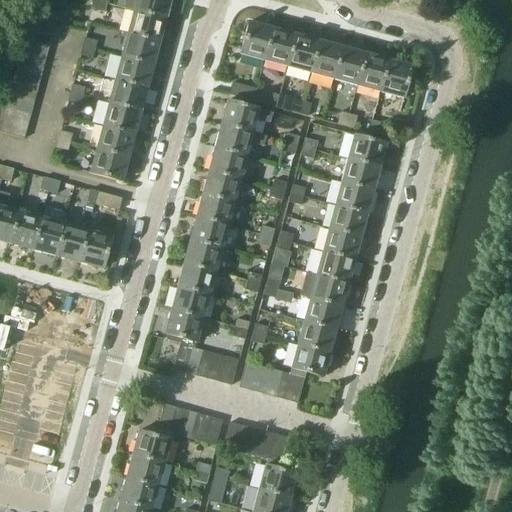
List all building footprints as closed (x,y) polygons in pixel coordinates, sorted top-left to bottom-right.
[(125,0),(123,9),(132,12),(164,20),(169,0),(125,0)] [(104,13),(106,4),(93,1),(91,10),(104,13)] [(158,43),(164,20),(132,12),(126,34),(158,43)] [(51,37),(54,25),(29,19),(26,31),(51,37)] [(262,62),(271,30),(247,23),(238,55),(262,62)] [(285,68),(294,36),(271,30),(262,62),(285,68)] [(47,49),(51,37),(26,31),(23,42),(47,49)] [(152,66),(158,43),(126,34),(120,58),(152,66)] [(308,74),(317,42),(294,36),(285,68),(308,74)] [(93,51),(96,42),(83,39),(81,48),(93,51)] [(44,60),(47,49),(23,42),(20,53),(44,60)] [(332,81),(340,48),(317,42),(308,74),(332,81)] [(91,60),(93,51),(81,48),(79,56),(91,60)] [(355,87),(364,55),(340,48),(332,81),(355,87)] [(41,72),(44,60),(20,53),(16,65),(41,72)] [(378,93),(387,61),(364,55),(355,87),(378,93)] [(145,90),(152,66),(120,58),(114,81),(145,90)] [(402,100),(411,68),(387,61),(378,93),(402,100)] [(38,83),(41,72),(16,65),(13,76),(38,83)] [(35,94),(38,83),(13,76),(10,87),(35,94)] [(139,112),(145,90),(114,81),(107,104),(139,112)] [(252,103),(256,90),(230,83),(227,96),(252,103)] [(81,98),(83,89),(71,86),(68,94),(81,98)] [(32,106),(35,94),(10,87),(7,99),(32,106)] [(274,108),(278,95),(268,92),(265,105),(274,108)] [(79,106),(81,98),(68,94),(66,103),(79,106)] [(29,117),(32,106),(7,99),(5,109),(6,109),(5,111),(29,117)] [(298,114),(302,101),(293,99),(289,112),(298,114)] [(307,116),(310,103),(302,101),(298,114),(307,116)] [(269,124),(271,114),(225,102),(219,126),(251,135),(255,120),(269,124)] [(133,136),(139,112),(107,104),(101,127),(133,136)] [(26,128),(29,117),(5,111),(2,122),(26,128)] [(344,127),(348,114),(339,112),(336,125),(344,127)] [(353,130),(356,116),(348,114),(344,127),(353,130)] [(377,135),(380,123),(371,120),(368,132),(377,135)] [(0,133),(23,140),(26,128),(2,122),(0,129),(0,133)] [(265,138),(251,135),(219,126),(213,149),(245,158),(249,144),(262,148),(265,138)] [(127,159),(133,136),(101,127),(95,151),(127,159)] [(68,144),(71,135),(58,132),(56,141),(68,144)] [(296,147),(298,138),(284,134),(282,143),(296,147)] [(378,169),(385,144),(352,136),(346,160),(378,169)] [(316,152),(318,143),(304,139),(302,148),(316,152)] [(66,152),(68,144),(56,141),(54,149),(66,152)] [(293,155),(296,147),(282,143),(279,152),(293,155)] [(314,161),(316,152),(302,148),(300,157),(314,161)] [(239,181),(245,158),(213,149),(206,172),(239,181)] [(120,183),(127,159),(95,151),(89,174),(120,183)] [(372,192),(378,169),(346,160),(339,183),(372,192)] [(0,180),(8,183),(11,170),(3,168),(0,179),(0,180)] [(233,204),(239,181),(206,172),(200,195),(233,204)] [(46,193),(49,180),(41,178),(38,191),(46,193)] [(55,195),(58,183),(49,180),(46,193),(55,195)] [(283,193),(285,184),(272,181),(269,189),(283,193)] [(366,216),(372,192),(339,183),(333,207),(366,216)] [(303,199),(306,190),(292,186),(289,195),(303,199)] [(281,202),(283,193),(269,189),(267,198),(281,202)] [(93,205),(96,193),(88,191),(85,203),(93,205)] [(117,211),(120,199),(96,193),(93,205),(117,211)] [(0,242),(8,244),(16,213),(5,210),(9,196),(0,194),(0,242)] [(226,227),(233,204),(200,195),(194,218),(226,227)] [(301,207),(303,199),(289,195),(287,204),(301,207)] [(360,238),(366,216),(333,207),(327,229),(360,238)] [(31,250),(40,219),(16,213),(8,244),(31,250)] [(220,250),(226,227),(194,218),(188,242),(220,250)] [(55,257),(63,225),(40,219),(31,250),(55,257)] [(78,263),(86,231),(63,225),(55,257),(78,263)] [(271,239),(273,230),(259,227),(257,235),(271,239)] [(353,261),(360,238),(327,229),(321,252),(353,261)] [(117,256),(121,241),(86,231),(78,263),(101,269),(106,253),(117,256)] [(291,244),(293,236),(279,232),(277,241),(291,244)] [(268,248),(271,239),(257,235),(254,244),(268,248)] [(288,253),(291,244),(277,241),(275,249),(288,253)] [(214,274),(220,250),(188,242),(181,265),(214,274)] [(347,285),(353,261),(321,252),(315,276),(347,285)] [(208,297),(214,274),(181,265),(175,288),(208,297)] [(258,286),(260,277),(246,273),(244,282),(258,286)] [(305,273),(299,296),(308,299),(341,308),(347,285),(315,276),(305,273)] [(278,291),(280,282),(267,278),(264,287),(278,291)] [(256,294),(258,286),(244,282),(242,291),(256,294)] [(276,300),(278,291),(264,287),(262,296),(276,300)] [(201,320),(208,297),(175,288),(169,311),(201,320)] [(335,331),(341,308),(308,299),(302,322),(335,331)] [(194,350),(201,320),(169,311),(162,336),(166,337),(165,341),(179,345),(178,346),(191,349),(194,350)] [(246,332),(248,323),(234,319),(232,328),(246,332)] [(328,354),(335,331),(302,322),(296,345),(328,354)] [(266,337),(268,328),(254,325),(252,334),(266,337)] [(243,341),(246,332),(232,328),(229,337),(243,341)] [(263,346),(266,337),(252,334),(249,342),(263,346)] [(322,378),(328,354),(296,345),(289,369),(322,378)] [(184,374),(191,349),(178,346),(172,371),(184,374)] [(195,377),(202,352),(194,350),(191,349),(184,374),(195,377)] [(206,380),(213,355),(202,352),(195,377),(206,380)] [(218,383),(225,358),(213,355),(206,380),(218,383)] [(231,387),(238,362),(225,358),(218,383),(231,387)] [(250,392),(257,366),(244,363),(238,389),(250,392)] [(262,395),(269,370),(257,366),(250,392),(262,395)] [(274,398),(281,373),(269,370),(262,395),(274,398)] [(285,401),(292,376),(281,373),(274,398),(285,401)] [(297,405),(304,379),(292,376),(285,401),(297,405)] [(167,434),(174,408),(162,405),(155,431),(167,434)] [(179,437),(186,411),(174,408),(167,434),(179,437)] [(190,440),(197,414),(186,411),(179,437),(190,440)] [(202,443),(209,417),(197,414),(190,440),(202,443)] [(214,447),(221,421),(209,417),(202,443),(214,447)] [(233,452),(240,426),(228,423),(221,448),(233,452)] [(245,455),(252,429),(240,426),(233,452),(245,455)] [(256,458),(263,432),(252,429),(245,455),(256,458)] [(162,464),(169,440),(137,431),(130,455),(162,464)] [(268,461),(275,435),(263,432),(256,458),(268,461)] [(281,464),(288,439),(275,435),(268,461),(281,464)] [(156,487),(162,464),(130,455),(124,478),(156,487)] [(206,476),(209,467),(195,463),(193,472),(206,476)] [(290,498),(296,474),(264,466),(257,490),(290,498)] [(227,482),(230,473),(216,469),(214,478),(227,482)] [(204,485),(206,476),(193,472),(190,481),(204,485)] [(150,511),(156,487),(124,478),(118,502),(150,511)] [(225,490),(227,482),(214,478),(211,487),(225,490)] [(286,511),(290,498),(257,490),(251,511),(286,511)] [(149,511),(150,511),(118,502),(115,511),(149,511)]
